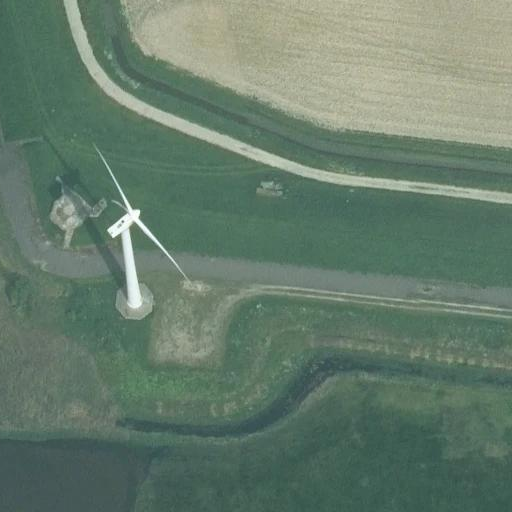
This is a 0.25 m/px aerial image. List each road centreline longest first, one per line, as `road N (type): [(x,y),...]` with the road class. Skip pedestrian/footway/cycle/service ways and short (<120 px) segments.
road 1 (track): [(511,198),(298,170),(132,103),(84,52),(71,0)]
road 2 (track): [(98,253),(511,300)]
